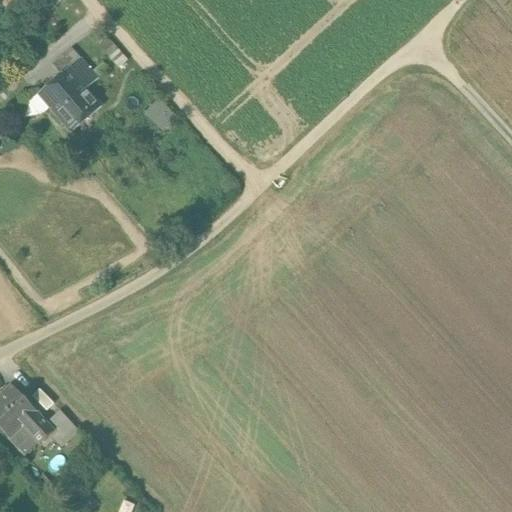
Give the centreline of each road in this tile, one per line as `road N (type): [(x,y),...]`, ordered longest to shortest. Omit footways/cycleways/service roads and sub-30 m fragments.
road 1 (unclassified): [(421,40),(182,256),(0,355)]
road 2 (track): [(90,0),(257,190)]
road 3 (track): [(465,0),(421,40),(511,137)]
